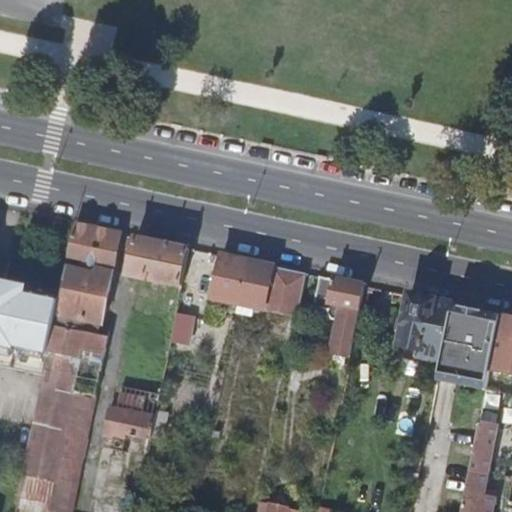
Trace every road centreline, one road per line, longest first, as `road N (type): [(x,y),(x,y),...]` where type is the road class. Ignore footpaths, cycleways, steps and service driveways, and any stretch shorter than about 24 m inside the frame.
road 1 (secondary): [(511,235),(0,126)]
road 2 (secondary): [(0,178),(511,287)]
